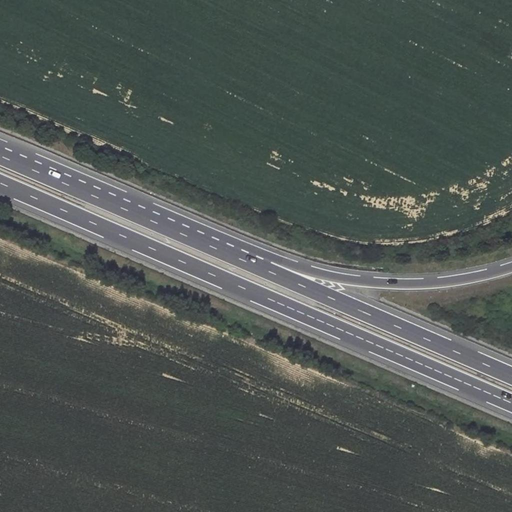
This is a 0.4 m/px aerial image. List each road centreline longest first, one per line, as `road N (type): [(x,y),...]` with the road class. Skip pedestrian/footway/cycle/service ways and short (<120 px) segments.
road 1 (trunk): [(0,182),(511,403)]
road 2 (trunk): [(266,270),(0,155)]
road 3 (trunk): [(511,375),(266,270)]
road 4 (trunk): [(511,267),(404,284),(266,270)]
